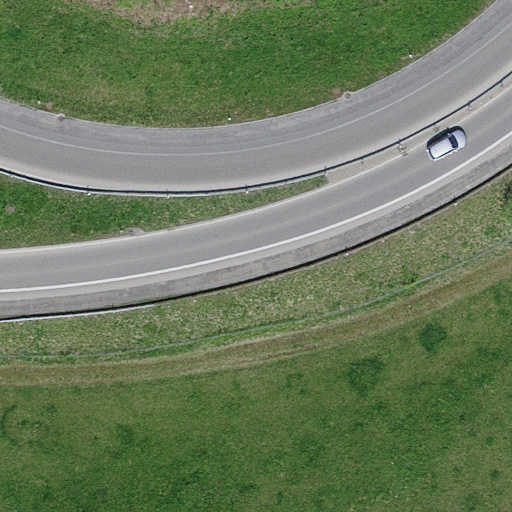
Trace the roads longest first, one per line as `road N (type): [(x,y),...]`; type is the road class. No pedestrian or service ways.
road 1 (motorway): [(0,270),(193,246),(320,209),(412,171),(511,108)]
road 2 (motorway): [(511,46),(389,125),(245,168),(100,169),(0,145)]
road 3 (track): [(0,378),(153,373),(266,357),(364,334),(511,270)]
